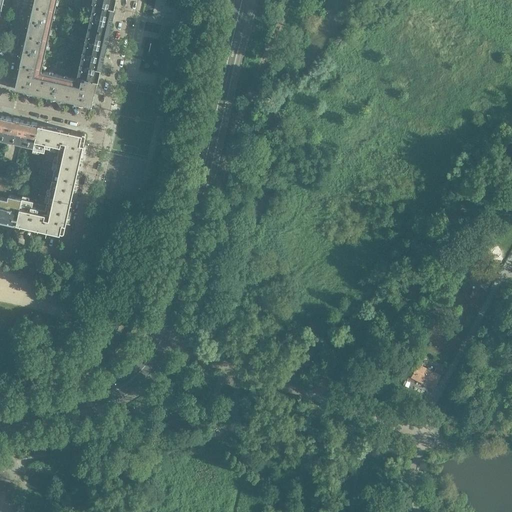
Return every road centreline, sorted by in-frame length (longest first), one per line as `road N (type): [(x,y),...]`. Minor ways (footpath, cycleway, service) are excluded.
road 1 (secondary): [(0,432),(104,410),(160,370),(195,258),(255,0)]
road 2 (secondary): [(229,0),(154,330),(105,384),(0,410)]
road 3 (residential): [(16,230),(20,242),(67,254),(100,125)]
road 4 (residential): [(130,0),(100,125)]
